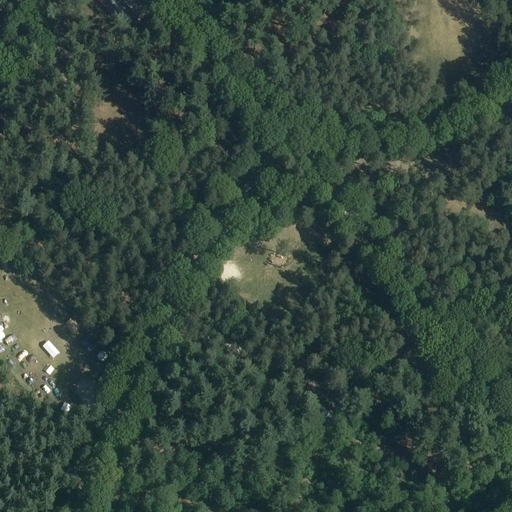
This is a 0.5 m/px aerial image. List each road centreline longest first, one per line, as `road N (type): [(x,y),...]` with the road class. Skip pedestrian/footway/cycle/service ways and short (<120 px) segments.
road 1 (track): [(133,0),(281,150),(511,454)]
road 2 (track): [(80,511),(128,402),(275,144)]
road 3 (track): [(511,100),(450,123),(281,150)]
